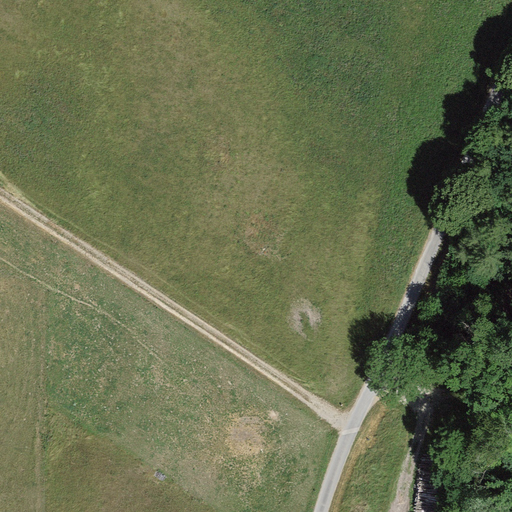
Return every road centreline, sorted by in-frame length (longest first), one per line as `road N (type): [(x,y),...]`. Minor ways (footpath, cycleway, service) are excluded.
road 1 (unclassified): [(511,51),(319,511)]
road 2 (track): [(0,176),(356,411)]
road 3 (track): [(363,394),(511,389)]
